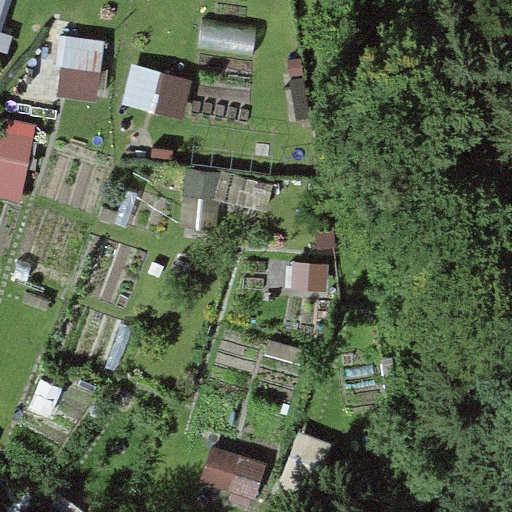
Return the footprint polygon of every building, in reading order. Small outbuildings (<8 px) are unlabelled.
[(204,18),(198,52),(256,61),(261,28),(204,18)] [(61,34),(55,97),(100,101),(106,38),(61,34)] [(124,103),(151,110),(161,71),(134,64),(124,103)] [(0,181),(30,189),(44,127),(0,116),(0,181)] [(45,259),(67,268),(84,224),(61,215),(45,259)] [(228,498),(258,506),(270,461),(213,446),(203,480),(231,488),(228,498)]
